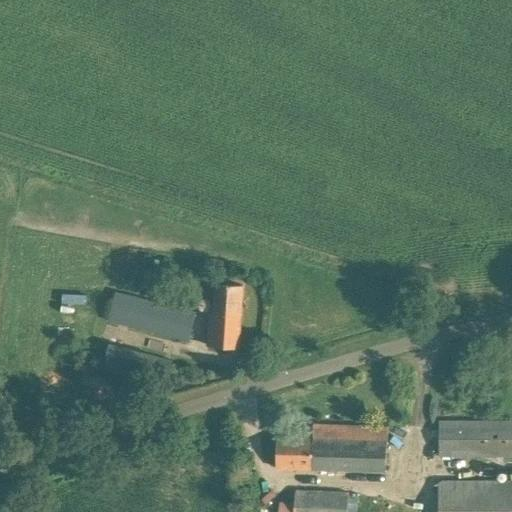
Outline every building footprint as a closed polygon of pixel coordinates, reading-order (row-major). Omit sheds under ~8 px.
[(239,347),(240,327),(243,285),(216,283),(214,311),(211,311),(210,325),(208,345),(239,347)] [(196,311),(116,291),(108,320),(188,340),(196,311)] [(166,383),(172,359),(109,344),(109,348),(104,367),(166,383)] [(511,455),(511,421),(440,421),(440,455),(511,455)] [(278,434),(276,467),(387,471),(389,427),(314,424),(313,435),(278,434)] [(511,511),(511,478),(440,479),(440,511),(511,511)] [(357,511),(359,492),(349,491),(297,488),(296,501),(280,500),(279,511),(357,511)]
